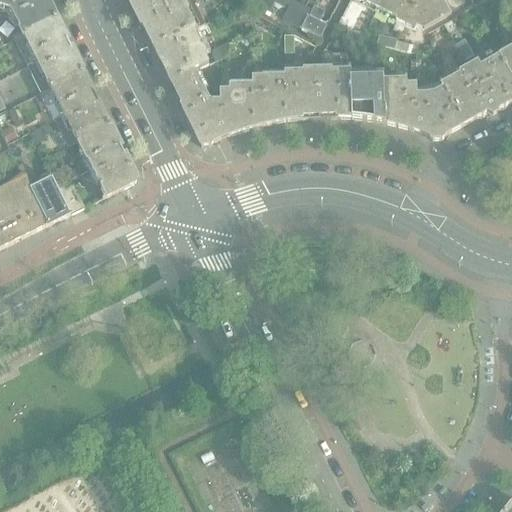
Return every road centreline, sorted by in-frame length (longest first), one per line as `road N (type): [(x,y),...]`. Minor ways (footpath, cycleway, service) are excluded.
road 1 (tertiary): [(338,511),(196,222)]
road 2 (tertiary): [(196,222),(90,0)]
road 3 (residential): [(196,222),(297,189),(372,199),(420,218)]
road 4 (residential): [(0,313),(196,222)]
road 5 (residential): [(489,453),(502,406),(509,263)]
road 6 (residential): [(420,218),(459,156),(511,132)]
